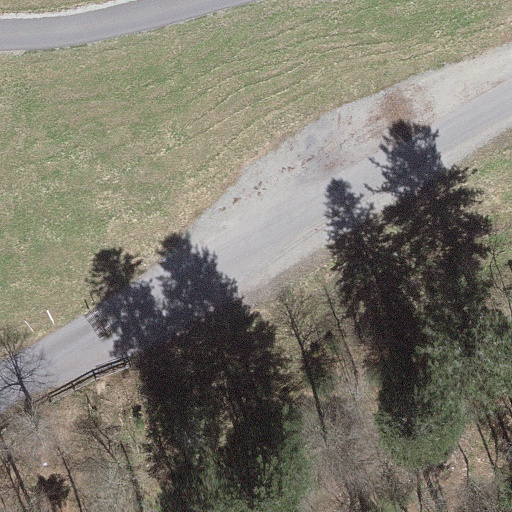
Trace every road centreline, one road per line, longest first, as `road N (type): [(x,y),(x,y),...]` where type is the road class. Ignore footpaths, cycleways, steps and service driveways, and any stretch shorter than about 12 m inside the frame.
road 1 (track): [(0,384),(164,298),(511,87)]
road 2 (track): [(222,0),(53,39),(0,39)]
